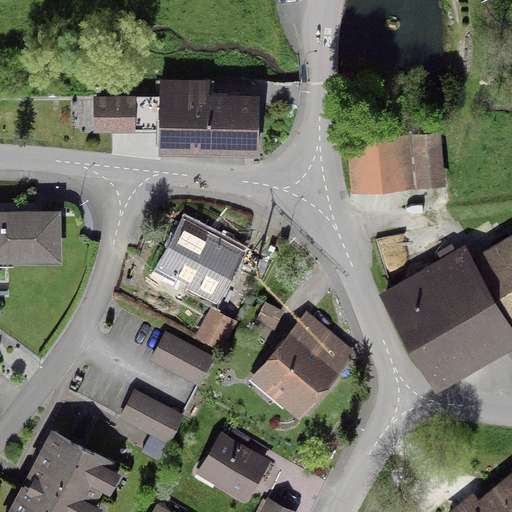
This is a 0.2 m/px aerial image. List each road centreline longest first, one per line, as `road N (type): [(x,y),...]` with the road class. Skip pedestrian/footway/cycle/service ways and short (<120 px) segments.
road 1 (residential): [(123,172),(96,296),(0,434)]
road 2 (residential): [(324,201),(387,395)]
road 3 (residential): [(324,201),(123,172)]
road 4 (residential): [(328,0),(317,117),(324,201)]
road 5 (residential): [(387,395),(332,511)]
road 6 (residential): [(387,395),(511,411)]
road 7 (residential): [(123,172),(0,161)]
